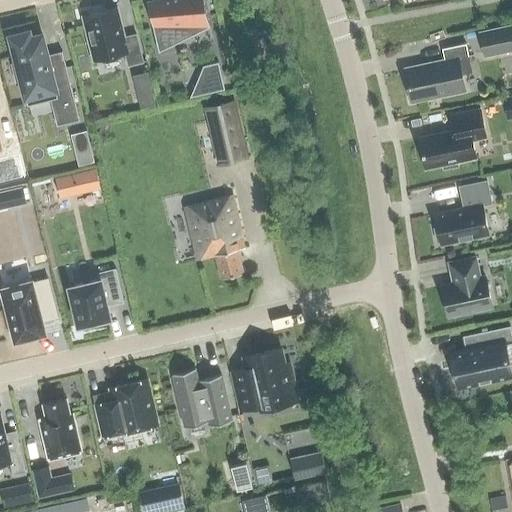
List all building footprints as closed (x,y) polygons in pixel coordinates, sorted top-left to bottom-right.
[(169,43),(192,32),(190,24),(206,16),(209,28),(210,27),(203,0),(152,0),(147,1),(157,44),(167,39),(169,43)] [(116,9),(84,17),(90,42),(88,43),(92,58),(94,58),(95,60),(125,53),(128,66),(143,62),(136,35),(123,38),(116,9)] [(511,50),(511,28),(511,26),(480,32),(485,56),(511,50)] [(31,38),(29,32),(10,37),(16,63),(11,64),(16,83),(21,81),(28,106),(57,98),(63,124),(80,120),(62,51),(47,55),(42,35),(31,38)] [(444,61),(404,69),(411,102),(465,90),(458,59),(469,56),(466,44),(442,49),(444,61)] [(207,65),(210,78),(198,80),(202,95),(225,89),(218,63),(207,65)] [(144,70),(128,75),(137,107),(153,103),(144,70)] [(212,137),(219,164),(246,157),(240,130),(233,103),(206,109),(212,137)] [(425,169),(443,166),(443,169),(458,166),(457,162),(476,159),(472,141),(486,138),(480,109),(451,115),(455,130),(419,138),(425,169)] [(91,151),(76,155),(79,166),(94,162),(91,151)] [(17,154),(0,158),(0,183),(23,177),(17,154)] [(76,174),(55,179),(60,199),(80,194),(76,174)] [(464,208),(435,214),(438,228),(435,229),(437,242),(441,241),(441,245),(488,235),(482,205),(491,203),(487,181),(459,187),(464,208)] [(22,187),(3,192),(7,208),(26,203),(22,187)] [(232,195),(185,206),(197,259),(215,254),(220,278),(242,273),(236,250),(244,248),(232,195)] [(475,257),(449,263),(454,283),(442,286),(448,316),(492,307),(485,276),(479,278),(475,257)] [(69,287),(78,326),(110,319),(107,306),(124,303),(116,268),(98,273),(100,280),(69,287)] [(30,278),(1,286),(8,313),(4,314),(8,329),(12,328),(15,341),(19,340),(19,341),(31,337),(44,333),(41,322),(58,317),(48,279),(31,283),(30,278)] [(511,334),(510,326),(463,336),(466,352),(452,355),(459,385),(511,374),(505,345),(511,343),(511,334)] [(233,372),(241,407),(260,403),(261,407),(297,398),(288,363),(283,365),(279,349),(245,357),(246,359),(249,358),(252,368),(233,372)] [(206,414),(209,426),(232,420),(221,375),(198,380),(195,369),(172,374),(183,420),(206,414)] [(146,380),(111,388),(114,400),(95,404),(102,436),(121,431),(122,433),(156,425),(146,380)] [(48,458),(81,451),(72,414),(70,414),(66,399),(43,404),(46,418),(39,420),(48,458)] [(0,465),(10,463),(13,475),(26,472),(19,442),(7,445),(0,414),(0,465)] [(294,479),(326,472),(322,452),(290,459),(294,479)] [(231,466),(237,492),(252,488),(246,463),(231,466)] [(254,482),(270,479),(267,465),(251,468),(254,482)] [(49,466),(31,470),(38,499),(56,495),(49,466)] [(325,480),(302,486),(307,506),(330,501),(325,480)] [(178,483),(139,492),(142,511),(172,511),(184,509),(178,483)] [(19,487),(1,491),(5,506),(23,502),(19,487)] [(241,499),(243,511),(267,511),(264,494),(241,499)] [(86,500),(31,511),(76,511),(88,509),(86,500)] [(404,511),(402,503),(367,511),(404,511)]
